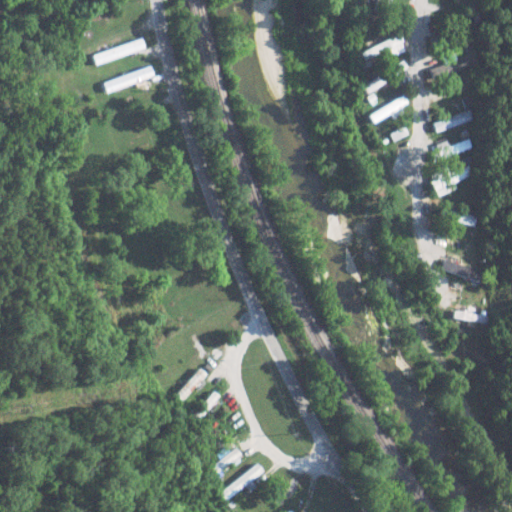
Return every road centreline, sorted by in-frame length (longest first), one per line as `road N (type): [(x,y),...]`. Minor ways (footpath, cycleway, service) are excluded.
road 1 (residential): [(374,511),(266,327),(154,0)]
road 2 (residential): [(436,281),(415,206),(426,0)]
road 3 (residential): [(266,327),(241,348),(234,378),(263,451),(306,467),(338,460)]
